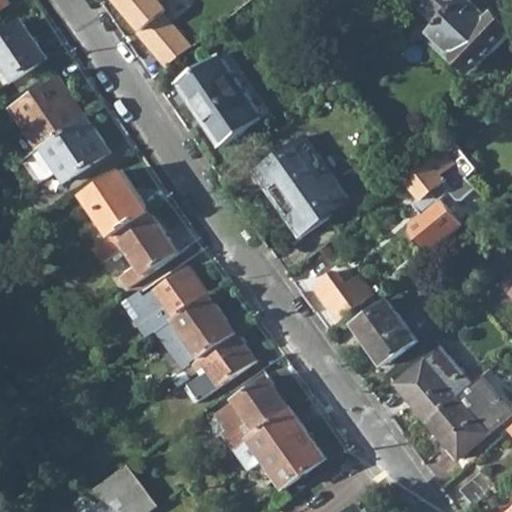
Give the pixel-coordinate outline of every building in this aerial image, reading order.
[(0,0),(0,11),(12,4),(9,0),(0,0)] [(126,0),(111,13),(130,36),(173,0),(126,0)] [(468,0),(432,0),(425,6),(423,8),(442,28),(436,34),(476,74),(511,37),(511,29),(498,16),(493,20),(473,0),(468,0)] [(28,73),(35,84),(56,70),(53,69),(49,61),(50,59),(25,23),(0,38),(0,58),(16,82),(28,73)] [(182,84),(225,148),(266,121),(222,56),(182,84)] [(14,110),(43,152),(86,123),(74,105),(79,102),(63,78),(14,110)] [(2,95),(7,103),(17,96),(12,88),(2,95)] [(26,163),(42,185),(62,172),(69,183),(113,152),(91,119),(86,123),(43,152),(26,163)] [(289,209),(309,237),(338,216),(335,211),(351,199),(334,175),(332,175),(306,138),(286,152),(289,157),(261,177),(286,211),(289,209)] [(410,234),(428,256),(465,228),(442,200),(450,193),(458,202),(463,202),(477,189),(467,178),(478,170),(455,141),(415,174),(409,180),(413,186),(422,199),(414,206),(423,216),(410,227),(410,234)] [(88,195),(116,237),(154,212),(126,171),(88,195)] [(122,276),(129,290),(182,254),(154,212),(116,237),(97,250),(105,263),(128,246),(141,263),(122,276)] [(487,253),(503,272),(511,263),(511,259),(499,243),(487,253)] [(148,297),(168,326),(172,324),(213,296),(192,267),(148,297)] [(326,300),(342,323),(377,294),(363,274),(348,284),(338,270),(320,283),(330,297),(326,300)] [(316,286),(326,300),(330,297),(320,283),(316,286)] [(172,324),(198,360),(239,332),(213,296),(172,324)] [(356,326),(385,367),(420,342),(391,301),(356,326)] [(187,389),(198,404),(260,361),(239,332),(198,360),(195,362),(200,371),(207,366),(211,373),(187,389)] [(430,423),(475,384),(443,347),(397,384),(430,423)] [(430,423),(461,459),(511,416),(511,406),(485,375),(475,384),(430,423)] [(272,377),(220,414),(231,429),(226,432),(239,451),(295,410),(272,377)] [(278,473),(288,489),(330,459),(295,410),(239,451),(253,471),(256,468),(266,481),(278,473)] [(216,422),(216,427),(217,429),(217,431),(218,432),(218,434),(219,435),(220,436),(226,432),(231,429),(220,414),(218,416),(217,419),(216,422)] [(154,511),(162,506),(131,466),(91,494),(101,502),(87,511),(154,511)] [(462,490),(474,506),(498,486),(485,470),(462,490)] [(367,511),(361,502),(346,511),(367,511)]
